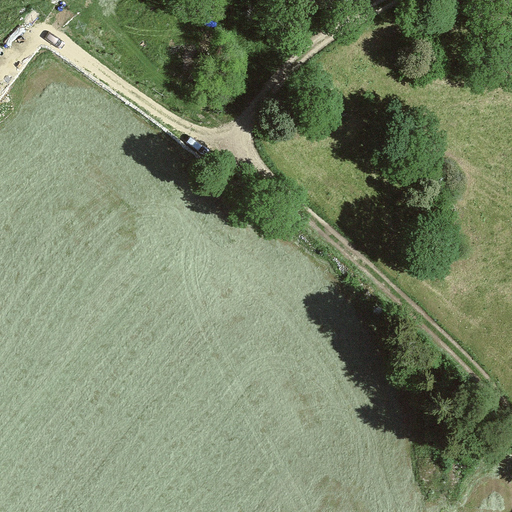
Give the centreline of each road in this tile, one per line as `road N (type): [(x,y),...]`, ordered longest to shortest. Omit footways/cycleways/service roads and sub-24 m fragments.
road 1 (track): [(511,426),(508,405),(457,348),(236,156),(252,117),(310,49),(391,0)]
road 2 (track): [(236,156),(35,24),(0,69)]
